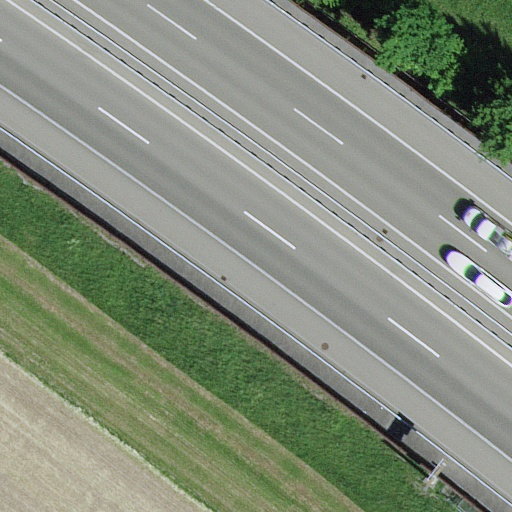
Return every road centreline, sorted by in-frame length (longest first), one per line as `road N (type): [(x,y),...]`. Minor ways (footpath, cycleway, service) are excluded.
road 1 (motorway): [(0,32),(511,420)]
road 2 (motorway): [(511,272),(145,0)]
